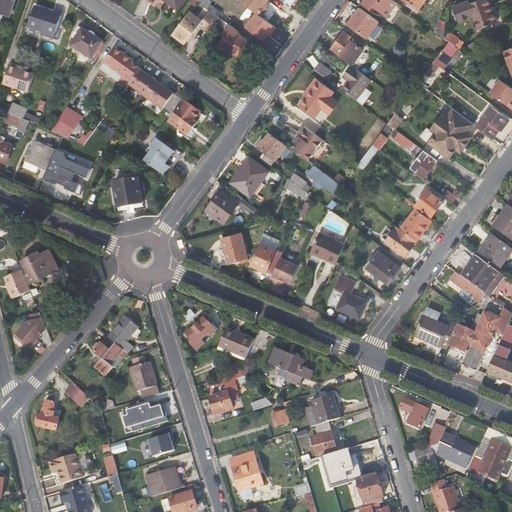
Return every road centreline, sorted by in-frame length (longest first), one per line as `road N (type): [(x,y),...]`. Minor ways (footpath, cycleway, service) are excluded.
road 1 (residential): [(511,153),(368,354)]
road 2 (residential): [(148,276),(221,511)]
road 3 (residential): [(368,354),(160,264)]
road 4 (residential): [(89,0),(247,114)]
road 5 (residential): [(12,406),(127,271)]
road 6 (residential): [(368,354),(413,511)]
road 7 (residential): [(247,114),(151,241)]
road 8 (residential): [(511,417),(368,354)]
road 9 (residential): [(332,0),(247,114)]
road 10 (residential): [(0,195),(124,250)]
